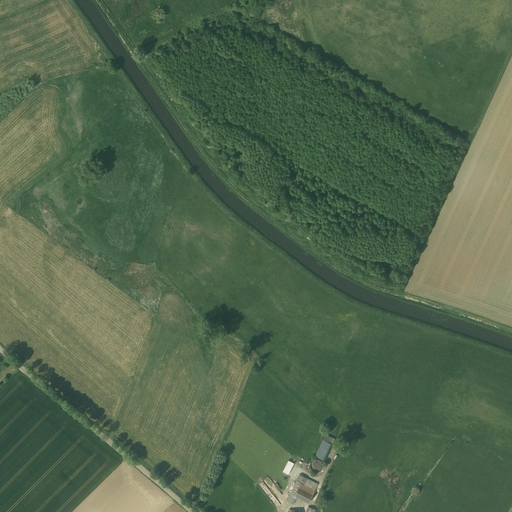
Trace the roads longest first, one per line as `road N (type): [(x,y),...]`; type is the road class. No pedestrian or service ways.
road 1 (track): [(511,50),(398,294)]
road 2 (residential): [(193,511),(0,348)]
